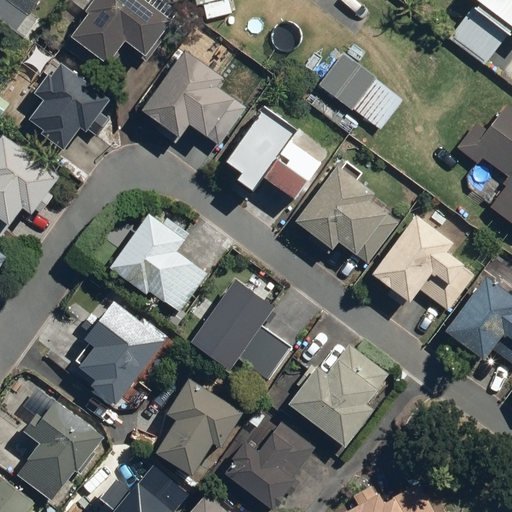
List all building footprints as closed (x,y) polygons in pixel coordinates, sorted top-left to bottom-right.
[(0,0),(0,14),(32,35),(44,16),(39,13),(47,0),(0,0)] [(183,14),(163,0),(77,0),(94,12),(79,33),(118,61),(135,37),(156,52),(183,14)] [(511,0),(480,0),(455,35),(492,63),(511,35),(511,0)] [(200,51),(192,46),(149,106),(188,135),(199,120),(216,133),(219,128),(230,136),(252,107),(242,99),(246,93),(229,80),(239,67),(205,43),(200,51)] [(408,97),(347,50),(321,84),(354,110),(357,106),(385,127),(408,97)] [(121,93),(74,60),(62,76),(58,73),(47,88),(54,94),(38,117),(78,145),(94,123),(98,126),(121,93)] [(273,179),(275,175),(305,195),(332,154),(303,134),(311,122),(277,100),(239,157),(254,166),(249,174),(268,186),(273,179)] [(511,217),(511,105),(493,131),(478,120),(461,144),(486,162),(490,156),(511,171),(511,180),(494,205),(511,217)] [(71,170),(12,128),(0,145),(0,229),(8,235),(31,203),(42,211),(71,170)] [(387,186),(346,157),(302,218),(341,247),(347,239),(375,260),(404,220),(393,212),(396,207),(380,196),(387,186)] [(197,235),(159,207),(117,264),(155,292),(159,286),(188,307),(215,270),(187,249),(197,235)] [(465,238),(425,208),(379,271),(420,301),(428,290),(453,308),(481,271),(471,264),(476,258),(459,245),(465,238)] [(0,278),(19,252),(0,238),(0,278)] [(511,284),(497,273),(496,272),(454,327),(494,358),(501,349),(511,357),(511,284)] [(284,303),(246,276),(202,338),(241,365),(245,359),(273,379),(299,342),(271,322),(284,303)] [(125,400),(175,335),(124,295),(106,318),(97,310),(84,328),(98,338),(82,358),(106,377),(102,382),(125,400)] [(294,399),(296,400),(355,443),(383,403),(377,399),(395,373),(353,343),(336,366),(326,359),(321,366),(316,362),(301,382),(304,384),(294,399)] [(174,406),(186,415),(163,448),(200,475),(225,441),(229,444),(254,410),(200,371),(174,406)] [(62,499),(115,430),(61,388),(29,430),(45,442),(24,469),(62,499)] [(246,457),(238,467),(281,501),(302,474),(289,464),(305,444),(287,430),(272,449),(256,437),(243,453),(246,457)] [(0,511),(32,511),(44,496),(10,471),(0,463),(0,511)] [(183,501),(190,493),(159,470),(136,500),(116,485),(104,501),(109,505),(103,511),(180,511),(187,504),(183,501)] [(443,511),(437,499),(416,511),(405,491),(394,498),(389,488),(345,511),(443,511)] [(199,511),(239,511),(217,492),(199,511)]
